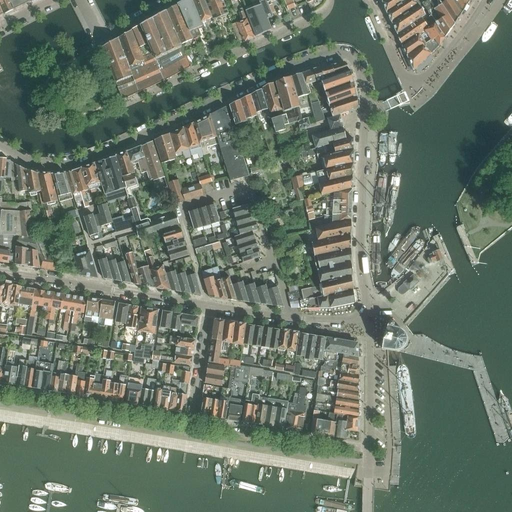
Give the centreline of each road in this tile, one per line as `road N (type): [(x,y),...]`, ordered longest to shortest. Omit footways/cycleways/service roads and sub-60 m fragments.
road 1 (residential): [(370,112),(357,63),(335,52),(78,162),(40,166),(0,146)]
road 2 (residential): [(102,39),(97,50),(125,102),(318,14),(329,0)]
road 3 (residential): [(290,317),(252,190),(178,209)]
road 4 (residential): [(363,311),(362,143),(370,112)]
road 5 (residential): [(192,419),(0,387)]
road 6 (residential): [(339,442),(369,448),(363,311)]
road 7 (residential): [(339,442),(192,419)]
